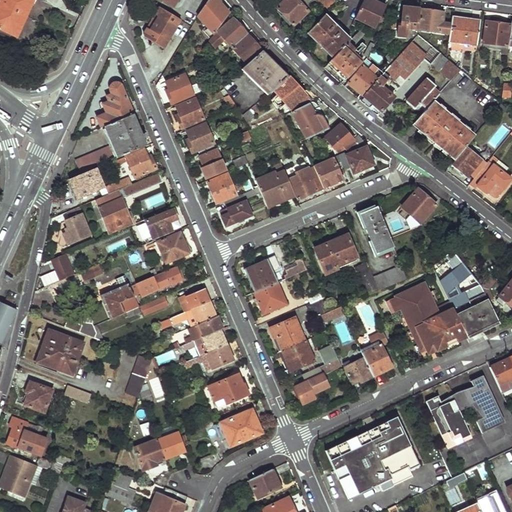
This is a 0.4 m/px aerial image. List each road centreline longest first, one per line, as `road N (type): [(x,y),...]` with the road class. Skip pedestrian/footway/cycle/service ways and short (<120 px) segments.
road 1 (residential): [(213,253),(125,47),(98,30)]
road 2 (residential): [(291,439),(511,335)]
road 3 (residential): [(415,158),(331,93),(242,0)]
road 4 (residential): [(0,401),(47,207),(29,186)]
road 5 (residential): [(213,253),(395,180),(415,158)]
road 6 (residential): [(291,439),(213,253)]
road 7 (unknown): [(10,360),(106,394),(123,366)]
road 8 (residential): [(511,234),(415,158)]
